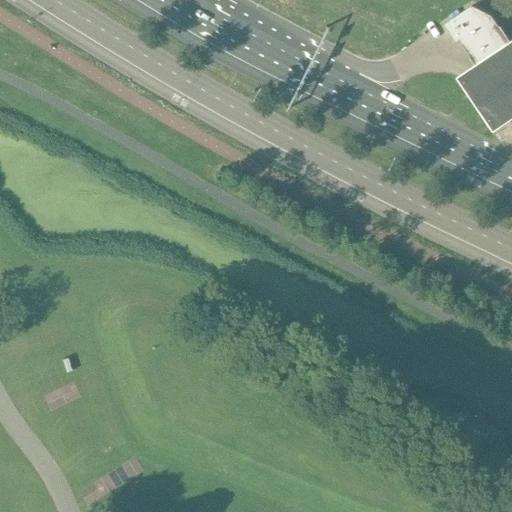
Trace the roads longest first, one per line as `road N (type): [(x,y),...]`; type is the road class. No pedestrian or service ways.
road 1 (trunk): [(49,0),(196,88),(511,251)]
road 2 (trunk): [(511,175),(319,79)]
road 3 (trunk): [(319,79),(164,0)]
